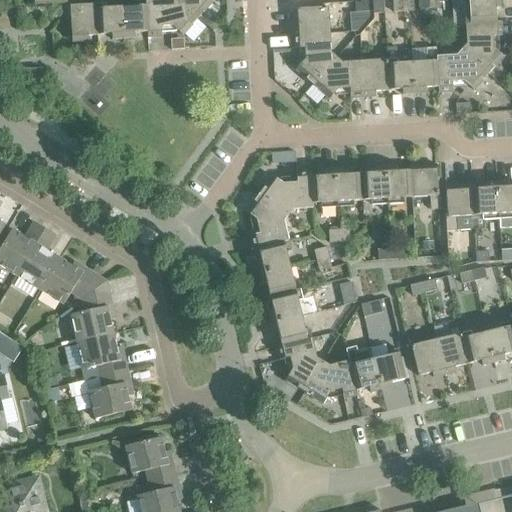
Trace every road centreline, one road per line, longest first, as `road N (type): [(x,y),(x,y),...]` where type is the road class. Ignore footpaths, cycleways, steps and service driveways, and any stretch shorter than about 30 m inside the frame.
road 1 (residential): [(190,411),(176,393),(142,267),(0,179)]
road 2 (residential): [(259,135),(435,133),(475,149),(511,148)]
road 3 (tertiary): [(183,238),(5,127),(0,116)]
road 4 (residential): [(294,483),(344,484),(511,444)]
road 5 (tertiary): [(232,390),(203,255),(183,238)]
road 6 (residential): [(259,135),(253,0)]
road 7 (residential): [(183,238),(259,135)]
